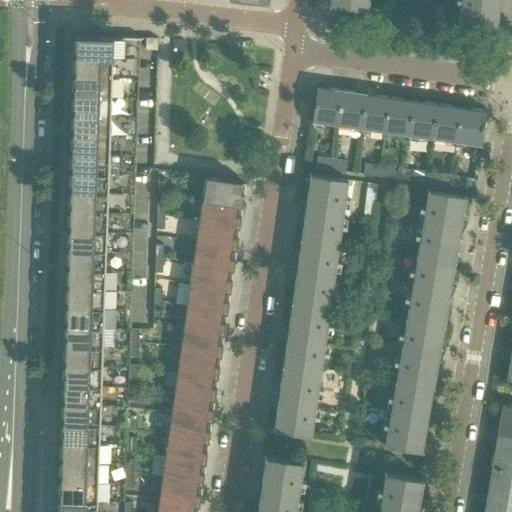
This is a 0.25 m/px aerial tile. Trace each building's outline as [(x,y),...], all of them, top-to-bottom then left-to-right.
[(329,0),(329,3),(328,3),(328,4),(329,4),(330,4),(365,8),(367,8),(367,6),(367,0),(329,0)] [(393,12),(394,10),(395,1),(390,0),(383,0),(382,10),(393,12)] [(459,0),(458,16),(457,16),(457,18),(459,18),(494,22),(495,22),(496,22),(496,21),(495,21),(497,0),(459,0)] [(432,4),(430,15),(442,16),(443,5),(432,4)] [(74,52),(74,55),(111,56),(112,37),(74,35),(74,40),(72,40),(72,52),(74,52)] [(145,37),(145,38),(145,49),(156,50),(157,38),(145,37)] [(73,71),(73,74),(111,75),(111,56),(74,55),(74,60),(72,60),(71,71),(73,71)] [(72,91),(72,93),(110,95),(111,75),(73,74),(73,79),(71,79),(71,91),(72,91)] [(313,121),(336,124),(341,90),(340,90),(340,89),(339,89),(328,88),(328,87),(327,87),(327,88),(318,87),(318,86),(316,86),(316,87),(317,87),(313,120),(312,120),(312,121),(313,122),(313,121)] [(336,124),(360,128),(365,93),(355,92),(355,91),(354,91),(344,90),(343,90),(341,90),(336,124)] [(72,110),(72,112),(109,114),(110,95),(72,93),(72,98),(70,98),(70,110),(72,110)] [(360,128),(384,131),(389,97),(387,96),(386,96),(376,94),(375,94),(375,95),(365,93),(360,128)] [(384,131),(408,135),(412,100),(403,99),(403,98),(402,98),(391,97),(391,96),(390,96),(390,97),(389,97),(384,131)] [(408,135),(431,138),(436,103),(435,103),(434,102),(434,103),(423,101),(422,101),(412,100),(408,135)] [(431,138),(455,141),(460,107),(450,105),(449,105),(439,103),(438,103),(438,104),(436,103),(431,138)] [(460,107),(455,141),(479,145),(478,145),(480,145),(480,144),(479,144),(484,111),(485,111),(485,110),(482,110),(482,109),(481,109),(471,108),(470,108),(460,107)] [(71,129),(71,132),(109,133),(109,114),(72,112),(72,117),(70,117),(69,129),(71,129)] [(70,148),(70,151),(108,152),(109,133),(71,132),(71,136),(69,136),(69,148),(70,148)] [(70,167),(70,170),(107,171),(108,152),(70,151),(70,156),(68,156),(68,167),(70,167)] [(317,167),(331,169),(332,158),(317,156),(315,167),(316,167),(317,167)] [(332,158),(331,169),(344,171),(345,171),(347,161),(332,158)] [(365,174),(379,176),(380,166),(365,163),(364,174),(365,174)] [(380,166),(379,176),(393,178),(392,178),(393,178),(395,168),(380,166)] [(69,186),(69,190),(107,191),(107,171),(70,170),(70,175),(68,175),(67,186),(69,186)] [(412,180),(426,182),(427,172),(412,170),(411,181),(412,181),(412,180)] [(427,172),(426,182),(440,185),(441,185),(443,174),(427,172)] [(304,212),(299,249),(296,264),(294,264),(294,263),(289,275),(290,275),(295,276),(287,328),(285,327),(284,327),(280,339),(280,338),(286,339),(278,391),(276,391),(276,390),(275,390),(271,402),(271,401),(277,402),(273,428),(272,428),(272,429),(274,430),(274,429),(309,434),(309,435),(310,435),(311,434),(310,434),(313,417),(318,418),(318,415),(313,414),(317,390),(322,391),(322,388),(317,387),(322,354),(327,355),(327,352),(322,351),(326,327),(331,328),(331,324),(326,324),(331,290),(336,291),(337,288),(332,287),(335,263),(340,264),(341,260),(336,260),(340,227),(345,228),(346,224),(341,224),(344,200),(349,201),(349,198),(345,197),(347,181),(347,180),(346,179),(346,180),(310,174),(309,174),(309,175),(309,176),(305,201),(303,201),(303,200),(298,212),(299,211),(304,212)] [(463,188),(465,188),(466,178),(451,175),(449,186),(450,186),(464,188),(463,188)] [(205,176),(202,197),(241,203),(244,182),(205,176)] [(157,179),(157,193),(165,193),(165,179),(157,179)] [(365,181),(364,194),(375,195),(376,182),(365,181)] [(68,206),(68,209),(106,210),(107,191),(69,190),(69,195),(67,195),(67,206),(68,206)] [(460,223),(464,198),(464,197),(465,198),(465,196),(463,196),(458,195),(429,190),(427,190),(427,191),(424,208),(419,207),(418,211),(423,211),(419,234),(415,234),(414,236),(419,237),(413,270),(408,270),(408,273),(413,274),(409,298),(404,297),(403,300),(408,301),(403,334),(398,333),(397,336),(402,337),(398,360),(393,359),(393,362),(398,363),(392,396),(387,395),(385,406),(390,407),(387,423),(383,422),(382,426),(387,426),(384,443),(383,444),(385,445),(385,444),(420,450),(420,451),(422,451),(422,449),(422,448),(426,423),(428,424),(428,425),(429,425),(434,413),(433,413),(428,412),(432,387),(432,388),(433,386),(432,386),(437,361),(439,361),(439,362),(444,350),(439,349),(443,324),(443,325),(443,324),(443,323),(447,297),(450,298),(449,298),(450,299),(455,287),(455,286),(454,287),(449,286),(453,261),(454,261),(454,259),(458,234),(460,235),(461,235),(466,224),(465,223),(465,224),(460,223)] [(202,197),(199,219),(238,224),(241,203),(202,197)] [(156,201),(156,215),(164,215),(164,201),(156,201)] [(68,226),(68,228),(105,229),(106,210),(68,209),(68,214),(66,214),(66,225),(68,226)] [(164,215),(156,215),(156,229),(164,229),(164,215)] [(199,219),(196,240),(235,246),(238,224),(199,219)] [(67,245),(67,247),(105,249),(105,229),(68,228),(68,233),(66,233),(65,245),(67,245)] [(196,240),(193,262),(232,267),(235,246),(196,240)] [(155,244),(154,258),(162,258),(163,244),(155,244)] [(66,264),(66,267),(104,268),(105,249),(67,247),(67,252),(65,252),(65,264),(66,264)] [(162,258),(154,258),(154,272),(162,272),(162,258)] [(193,262),(189,283),(229,289),(232,267),(193,262)] [(66,283),(66,286),(103,287),(104,268),(66,267),(66,271),(64,271),(64,283),(66,283)] [(189,283),(186,304),(226,310),(229,289),(189,283)] [(65,302),(65,305),(103,306),(103,287),(66,286),(66,291),(64,291),(63,302),(65,302)] [(153,287),(153,301),(161,302),(161,288),(153,287)] [(161,302),(153,301),(153,315),(161,316),(161,302)] [(186,304),(183,326),(223,331),(226,310),(186,304)] [(65,321),(64,324),(102,325),(103,306),(65,305),(65,310),(63,310),(63,321),(65,321)] [(64,341),(64,343),(101,345),(102,325),(64,324),(64,329),(62,329),(62,341),(64,341)] [(183,326),(180,347),(220,353),(223,331),(183,326)] [(130,328),(130,342),(138,342),(138,328),(130,328)] [(138,342),(130,342),(129,356),(137,356),(138,342)] [(63,360),(63,363),(101,364),(101,345),(64,343),(64,348),(62,348),(61,360),(63,360)] [(180,347),(177,369),(217,375),(220,353),(180,347)] [(63,380),(62,382),(100,384),(101,364),(63,363),(63,368),(61,368),(61,380),(63,380)] [(129,364),(128,378),(136,378),(137,364),(129,364)] [(177,369),(174,390),(214,396),(217,375),(177,369)] [(62,399),(62,401),(99,403),(100,384),(62,382),(62,387),(60,387),(60,399),(62,399)] [(128,400),(136,400),(136,386),(128,386),(128,400)] [(174,390),(171,412),(210,417),(214,396),(174,390)] [(61,418),(61,421),(99,422),(99,403),(62,401),(62,406),(60,406),(59,418),(61,418)] [(502,403),(483,511),(511,511),(511,403),(508,403),(508,404),(502,403)] [(171,412),(168,433),(207,439),(210,417),(171,412)] [(127,429),(135,429),(135,415),(127,415),(127,429)] [(61,437),(60,440),(98,441),(99,422),(61,421),(61,425),(59,425),(59,437),(61,437)] [(168,433),(165,455),(204,460),(207,439),(168,433)] [(126,437),(126,451),(134,451),(134,437),(126,437)] [(60,456),(60,459),(97,460),(98,441),(60,440),(60,445),(58,445),(58,456),(60,456)] [(165,455),(162,476),(201,482),(204,460),(165,455)] [(265,456),(264,455),(264,457),(260,483),(258,482),(257,481),(253,494),(253,493),(259,494),(256,511),(294,511),(295,509),(300,509),(300,506),(295,505),(299,482),(304,482),(304,479),(299,479),(302,462),(302,461),(300,461),(269,457),(265,456)] [(126,458),(125,472),(133,473),(134,459),(126,458)] [(59,476),(59,478),(97,480),(97,460),(60,459),(60,464),(58,464),(57,475),(59,476)] [(133,473),(125,472),(125,486),(133,487),(133,473)] [(375,492),(380,493),(376,511),(420,511),(423,506),(422,505),(422,506),(417,505),(421,480),(422,480),(422,478),(421,478),(420,478),(418,478),(385,473),(385,472),(383,472),(383,473),(381,489),(376,489),(375,492)] [(162,476),(159,497),(198,503),(201,482),(162,476)] [(59,495),(58,497),(96,499),(97,480),(59,478),(59,483),(57,483),(57,495),(59,495)] [(95,511),(96,499),(58,497),(58,502),(56,502),(56,511),(95,511)] [(159,497),(156,511),(196,511),(198,503),(159,497)] [(124,502),(123,511),(131,511),(132,502),(124,502)]
